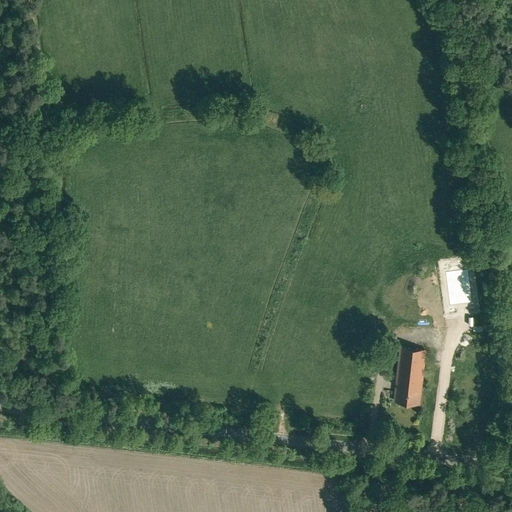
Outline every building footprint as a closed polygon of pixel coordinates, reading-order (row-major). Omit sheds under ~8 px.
[(472,302),(468,269),(445,272),(449,305),(472,302)] [(399,317),(411,316),(411,308),(422,307),(422,298),(398,299),(399,317)] [(455,342),(492,343),(492,331),(456,330),(455,342)] [(425,349),(401,347),(395,401),(419,403),(425,349)] [(492,372),(493,361),(452,358),(451,368),(492,372)] [(461,378),(442,376),(441,390),(497,396),(499,384),(488,383),(489,375),(461,372),(461,378)]
